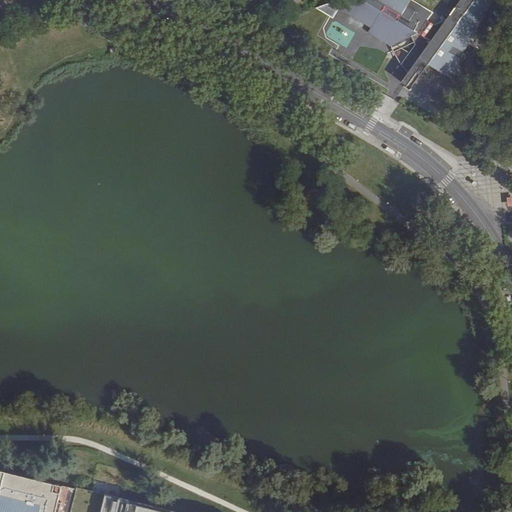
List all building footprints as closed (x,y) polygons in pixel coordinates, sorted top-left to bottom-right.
[(409,85),(419,72),(427,61),(456,79),(462,58),(466,60),(469,54),(465,52),(492,0),(461,0),(448,19),(436,24),(439,19),(433,15),(435,12),(414,0),(337,0),(332,2),(341,8),(373,28),(371,32),(394,45),(396,51),(403,64),(410,73),(404,81),(409,85)] [(123,482),(126,468),(98,461),(95,475),(123,482)] [(0,511),(0,496),(33,505),(31,511),(52,511),(58,489),(51,488),(52,481),(47,479),(30,475),(29,478),(0,471),(0,511)] [(129,511),(133,500),(123,482),(95,475),(92,478),(76,486),(72,500),(79,511),(129,511)] [(31,511),(33,505),(0,496),(0,511),(31,511)]
